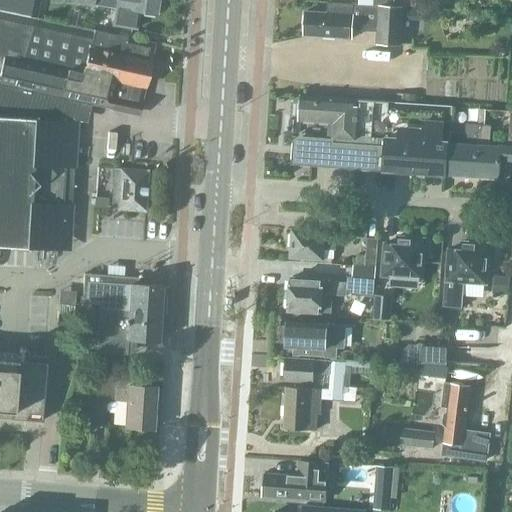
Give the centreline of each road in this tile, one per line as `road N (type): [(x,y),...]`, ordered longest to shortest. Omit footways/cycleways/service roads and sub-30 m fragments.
road 1 (residential): [(475,208),(215,191)]
road 2 (tertiary): [(197,504),(212,262)]
road 3 (residential): [(212,262),(93,251),(50,278),(0,275)]
road 4 (tertiary): [(215,191),(228,0)]
road 5 (residential): [(197,504),(29,495)]
